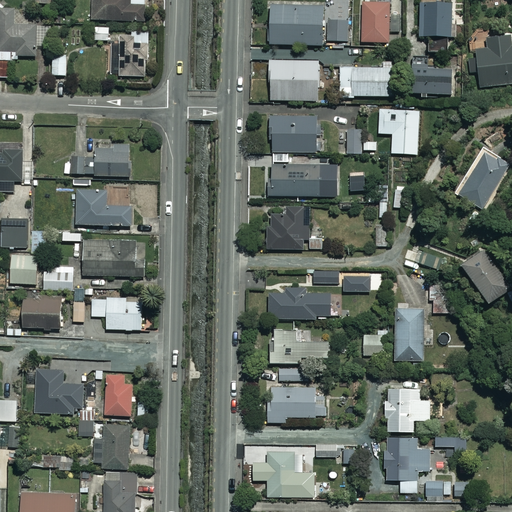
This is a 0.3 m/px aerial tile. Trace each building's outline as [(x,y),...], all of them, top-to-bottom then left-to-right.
[(92,0),(92,20),(146,22),(146,5),(145,5),(145,0),(92,0)] [(445,0),(420,0),(419,39),(453,40),(454,5),(445,5),(445,0)] [(389,45),(390,7),(363,6),(362,44),(389,45)] [(15,9),(0,8),(0,61),(12,61),(12,60),(18,60),(19,57),(37,57),(37,47),(50,47),(50,27),(37,27),(37,25),(15,24),(15,9)] [(271,47),(325,48),(326,9),(272,8),(271,47)] [(328,23),(327,43),(350,44),(350,24),(328,23)] [(109,28),(95,28),(95,41),(109,41),(109,28)] [(120,37),(120,44),(115,44),(115,56),(120,56),(119,77),(146,77),(146,60),(149,60),(149,32),(132,32),(132,36),(121,36),(121,37),(120,37)] [(511,46),(511,39),(487,41),(488,52),(477,53),(478,61),(470,62),(471,75),(479,74),(481,87),(511,83),(511,46)] [(447,43),(429,44),(430,56),(448,55),(447,43)] [(67,55),(52,55),(51,76),(66,76),(67,55)] [(430,60),(413,60),(414,96),(452,96),(452,73),(435,73),(435,65),(430,65),(430,60)] [(9,62),(0,61),(0,77),(9,78),(9,62)] [(320,62),(271,63),(272,104),(321,103),(320,62)] [(341,69),(342,99),(349,99),(349,102),(356,102),(356,99),(396,98),(395,63),(384,63),(384,68),(341,69)] [(420,112),(380,112),(380,137),(394,137),(394,155),(420,155),(420,112)] [(269,143),(272,143),(273,155),(318,154),(317,118),(269,119),(269,143)] [(361,132),(347,132),(347,155),(362,155),(361,132)] [(378,144),(364,144),(364,152),(378,152),(378,144)] [(128,145),(115,145),(114,149),(96,149),(94,158),(71,157),(71,175),(95,175),(95,177),(132,178),(132,162),(130,162),(130,148),(128,145)] [(3,154),(0,153),(0,192),(7,192),(15,192),(15,182),(23,182),(23,150),(3,150),(3,154)] [(510,167),(488,153),(461,197),(483,211),(510,167)] [(269,156),(254,157),(254,169),(269,168),(269,156)] [(324,188),(328,185),(330,185),(330,168),(273,168),(273,181),(269,181),(269,199),(321,199),(324,188)] [(368,195),(367,174),(351,175),(351,196),(368,195)] [(406,188),(397,187),(395,209),(404,209),(406,188)] [(79,190),(77,190),(76,225),(132,227),(132,207),(108,206),(108,191),(79,190)] [(389,194),(380,194),(381,219),(389,219),(389,194)] [(268,252),(304,252),(304,242),(308,242),(308,228),(305,229),(305,211),(286,211),(286,219),(272,219),(272,232),(268,232),(268,252)] [(71,233),(71,219),(51,218),(51,233),(71,233)] [(28,219),(2,219),(2,248),(27,249),(28,219)] [(389,225),(378,225),(377,248),(389,248),(389,225)] [(46,232),(32,232),(32,253),(46,254),(46,232)] [(82,243),(82,235),(71,234),(71,233),(64,233),(63,242),(82,243)] [(84,276),(145,278),(146,260),(137,260),(137,242),(85,241),(84,276)] [(511,290),(511,287),(484,251),(461,268),(490,307),(511,290)] [(442,259),(419,252),(415,264),(438,270),(442,259)] [(39,257),(11,255),(10,285),(37,286),(39,257)] [(74,268),(45,266),(44,287),(43,292),(73,292),(73,289),(74,268)] [(341,272),(314,272),(314,287),(341,287),(341,272)] [(304,274),(287,274),(287,282),(304,283),(304,274)] [(457,287),(437,284),(435,297),(454,301),(457,287)] [(85,289),(75,289),(74,322),(84,323),(85,303),(84,303),(85,289)] [(380,291),(369,291),(369,302),(381,302),(380,291)] [(269,294),(270,323),(319,321),(319,319),(329,319),(329,296),(306,297),(306,294),(269,294)] [(25,301),(24,328),(62,330),(61,316),(62,298),(36,297),(36,301),(25,301)] [(142,331),(142,298),(107,297),(107,301),(93,300),(92,317),(107,318),(107,330),(142,331)] [(427,311),(396,311),(396,364),(427,364),(427,311)] [(365,337),(365,348),(362,348),(362,356),(365,356),(365,357),(385,358),(385,326),(378,326),(378,337),(365,337)] [(273,342),(273,344),(272,344),(272,366),(302,366),(302,360),(329,361),(329,344),(297,344),(297,331),(277,331),(277,342),(273,342)] [(466,335),(451,335),(451,352),(466,352),(466,335)] [(50,370),(37,370),(35,414),(75,415),(75,409),(83,409),(84,385),(64,384),(64,371),(50,370)] [(96,371),(94,372),(94,377),(96,377),(96,379),(103,380),(103,372),(96,371)] [(303,371),(281,371),(281,383),(303,382),(303,371)] [(125,376),(106,375),(104,416),(132,417),(133,385),(125,385),(125,376)] [(327,390),(273,390),(273,402),(269,402),(269,425),(288,425),(288,420),(327,420),(327,390)] [(389,403),(386,403),(386,422),(389,422),(389,435),(415,435),(415,423),(431,423),(431,404),(421,404),(421,392),(389,392),(389,403)] [(17,401),(0,400),(0,422),(17,423),(17,401)] [(85,411),(81,411),(81,420),(81,421),(95,421),(95,411),(85,411)] [(94,422),(79,421),(79,437),(94,437),(94,422)] [(131,427),(104,425),(103,440),(96,440),(94,463),(102,464),(102,469),(129,471),(131,427)] [(20,428),(10,427),(9,448),(19,449),(20,428)] [(384,454),(384,472),(388,472),(388,483),(402,483),(402,495),(418,495),(418,473),(431,473),(431,451),(418,452),(418,440),(389,441),(389,454),(384,454)] [(337,446),(318,446),(318,459),(337,459),(337,446)] [(263,461),(268,461),(268,465),(266,465),(266,483),(269,483),(269,499),(296,500),(296,454),(263,454),(263,461)] [(74,457),(45,455),(44,468),(50,468),(60,469),(59,470),(73,471),(74,457)] [(136,494),(136,496),(137,496),(137,494),(138,474),(106,473),(106,482),(122,482),(122,493),(136,494)] [(136,511),(136,496),(136,494),(122,493),(122,482),(106,482),(104,482),(103,511),(136,511)] [(452,483),(427,483),(427,499),(453,498),(452,483)] [(314,485),(303,485),(303,498),(314,498),(314,485)] [(49,494),(22,493),(21,511),(76,511),(76,495),(49,494)]
